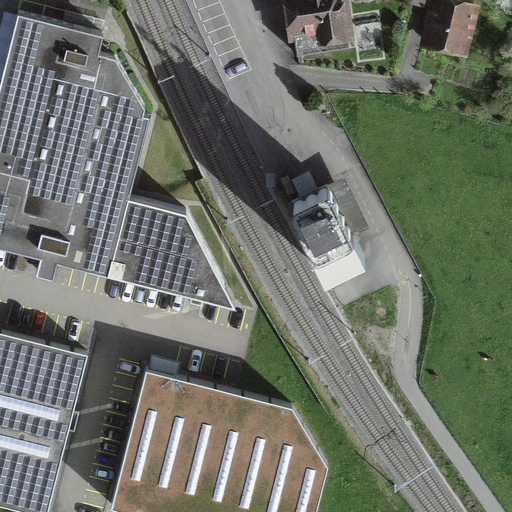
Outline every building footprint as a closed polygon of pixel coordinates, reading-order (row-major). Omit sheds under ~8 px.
[(288,0),(297,54),(350,46),(343,0),(288,0)] [(458,0),(411,0),(411,1),(435,7),(427,42),(462,50),(474,4),(458,0)] [(57,256),(235,301),(186,207),(128,192),(148,112),(142,110),(144,103),(115,53),(97,49),(102,31),(18,9),(0,81),(0,165),(29,174),(25,189),(0,182),(0,241),(30,249),(33,237),(44,240),(37,269),(52,273),(57,256)] [(291,203),(314,249),(317,250),(314,252),(325,273),(364,254),(353,232),(351,233),(352,231),(329,184),(326,183),(318,187),(310,172),(293,180),(301,196),(292,200),(291,203)] [(46,511),(87,350),(0,328),(0,500),(44,511),(46,511)] [(146,365),(111,503),(145,511),(314,511),(328,462),(292,402),(146,365)]
